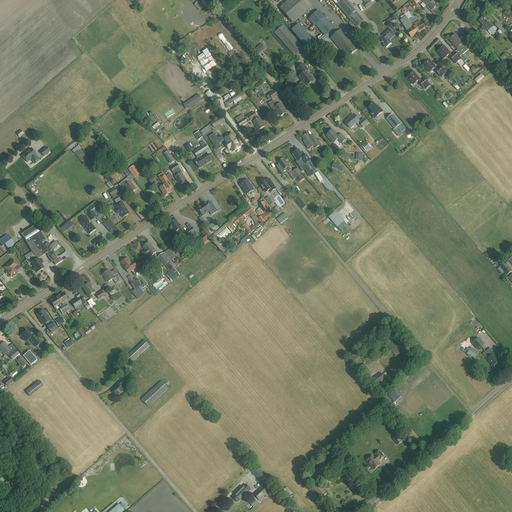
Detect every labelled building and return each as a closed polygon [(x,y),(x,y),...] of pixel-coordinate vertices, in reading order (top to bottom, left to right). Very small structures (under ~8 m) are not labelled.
[(293,23),(313,7),(306,0),(289,0),(280,8),(293,23)] [(346,0),(340,0),(336,3),(348,17),(349,16),(358,26),(364,21),(356,11),(346,0)] [(421,0),(425,4),(426,3),(432,10),(436,6),(433,3),(436,1),(434,0),(421,0)] [(325,36),(332,30),(317,12),(310,18),(325,36)] [(411,37),(417,34),(425,29),(421,22),(421,23),(420,20),(414,24),(415,26),(413,27),(409,20),(412,18),(409,12),(401,17),(402,19),(400,19),(407,31),(411,37)] [(486,23),(484,21),(484,20),(482,18),(479,21),(483,26),(481,28),(483,29),(485,28),(488,31),(493,27),(488,21),(486,23)] [(500,30),(499,31),(502,35),(507,31),(500,21),(496,23),(500,30)] [(299,24),(292,30),(308,49),(315,43),(299,24)] [(295,55),(302,49),(283,26),(275,32),(295,55)] [(349,56),(357,49),(341,29),(330,38),(340,50),(341,49),(344,53),(345,52),(349,56)] [(395,35),(390,29),(380,37),(383,40),(381,42),(386,48),(391,44),(388,40),(395,35)] [(455,34),(449,40),(458,50),(456,52),(460,56),(459,57),(464,62),(467,60),(462,55),(466,51),(461,45),(463,43),(455,34)] [(323,47),(318,41),(313,46),(319,52),(323,47)] [(260,45),(255,49),(259,53),(265,48),(263,46),(262,47),(260,45)] [(455,64),(457,63),(460,66),(464,63),(455,53),(452,56),(450,54),(450,53),(444,46),(438,52),(444,59),(449,55),(451,57),(450,57),(455,64)] [(210,55),(199,62),(203,68),(214,61),(210,55)] [(245,65),(247,64),(241,57),(237,60),(239,61),(237,63),(240,67),(242,66),(243,67),(245,65)] [(441,77),(446,73),(441,66),(437,69),(435,67),(436,67),(430,60),(423,66),(429,73),(434,68),(436,70),(436,71),(441,77)] [(297,69),(299,71),(302,74),(299,77),(307,86),(310,83),(311,84),(315,81),(312,77),(311,78),(306,71),(308,70),(303,64),(297,69)] [(425,89),(430,85),(425,79),(421,82),(419,80),(420,79),(414,72),(407,78),(413,85),(419,81),(420,82),(420,83),(425,89)] [(481,74),(474,80),(477,84),(484,78),(481,74)] [(219,101),(210,90),(205,94),(214,105),(219,101)] [(272,99),(278,95),(275,90),(269,94),(272,99)] [(242,99),(243,100),(247,97),(243,92),(239,94),(239,96),(232,100),(235,104),(242,99)] [(200,96),(185,104),(187,108),(202,99),(200,96)] [(272,110),(275,108),(278,113),(276,114),(276,115),(277,116),(278,117),(279,115),(280,116),(286,113),(280,104),(277,105),(274,100),(268,104),(272,110)] [(373,104),(368,108),(371,111),(369,112),(374,118),(375,119),(379,115),(383,112),(378,106),(376,107),(373,104)] [(259,118),(257,119),(256,117),(257,116),(254,112),(248,116),(251,120),(252,119),(254,121),(253,122),(258,130),(264,126),(259,118)] [(350,128),(359,120),(354,114),(350,118),(345,123),(350,128)] [(392,114),(387,119),(395,129),(393,130),(399,137),(402,134),(401,133),(397,128),(400,125),(401,124),(392,114)] [(214,128),(225,121),(222,116),(211,123),(214,128)] [(240,127),(247,123),(245,118),(237,123),(240,127)] [(363,127),(368,123),(364,118),(359,123),(363,127)] [(224,125),(219,129),(219,128),(216,129),(220,134),(222,133),(223,135),(229,132),(224,125)] [(203,137),(200,133),(199,131),(194,135),(198,141),(203,137)] [(341,143),(346,139),(342,135),(338,137),(333,131),(327,136),(333,144),(338,140),(341,143)] [(215,139),(217,137),(214,132),(208,136),(214,146),(218,143),(215,139)] [(307,134),(302,137),(304,141),(303,141),(308,150),(314,146),(315,148),(320,145),(314,137),(311,139),(310,137),(310,138),(307,134)] [(233,151),(240,147),(234,138),(233,138),(231,135),(226,138),(228,141),(227,142),(233,151)] [(172,154),(175,151),(168,141),(164,143),(172,154)] [(211,160),(207,153),(206,151),(209,149),(204,142),(201,144),(202,146),(198,149),(203,156),(204,155),(209,162),(211,160)] [(371,147),(366,142),(362,146),(366,151),(371,147)] [(50,152),(46,147),(40,152),(44,156),(50,152)] [(35,164),(40,160),(36,156),(37,155),(31,148),(25,153),(26,153),(23,156),(28,162),(31,159),(35,164)] [(194,152),(197,156),(196,156),(198,159),(195,161),(199,168),(209,162),(204,155),(203,156),(198,149),(194,152)] [(298,149),(292,153),(298,161),(296,162),(302,172),(305,170),(310,177),(315,174),(318,172),(310,161),(306,155),(304,157),(298,149)] [(278,163),(279,164),(276,166),(281,172),(283,171),(286,169),(288,172),(290,175),(293,173),(296,178),(299,182),(304,179),(297,169),(292,172),(291,170),(292,170),(289,166),(289,167),(284,159),(278,163)] [(173,172),(176,177),(175,177),(181,186),(181,185),(182,186),(185,184),(185,183),(187,182),(181,173),(182,173),(179,168),(177,164),(171,169),(173,172)] [(128,170),(135,178),(140,174),(134,165),(128,170)] [(127,177),(130,174),(125,168),(122,170),(127,177)] [(165,196),(171,192),(169,190),(173,187),(169,182),(170,181),(165,174),(159,178),(163,185),(159,188),(165,196)] [(131,193),(136,189),(127,178),(120,184),(124,191),(128,188),(131,193)] [(247,195),(254,190),(247,179),(240,184),(247,195)] [(276,189),(271,183),(269,179),(266,181),(264,179),(259,183),(266,193),(269,191),(271,193),(276,189)] [(124,200),(120,194),(118,192),(115,188),(109,192),(113,198),(117,204),(124,200)] [(119,204),(115,206),(117,210),(116,211),(118,214),(120,213),(123,218),(129,214),(124,205),(121,202),(119,204)] [(263,202),(259,205),(263,212),(268,209),(263,202)] [(206,203),(198,209),(202,216),(209,212),(211,215),(217,211),(213,206),(210,208),(206,203)] [(97,216),(94,212),(98,209),(97,207),(95,204),(86,211),(88,213),(87,214),(91,220),(97,216)] [(246,212),(237,219),(249,234),(261,225),(261,224),(274,215),(271,210),(262,217),(262,216),(258,219),(248,206),(244,209),(246,212)] [(285,213),(277,219),(280,224),(288,218),(285,213)] [(336,213),(329,218),(337,227),(343,222),(336,213)] [(89,234),(96,229),(86,216),(80,222),(89,234)] [(183,232),(175,220),(170,224),(171,226),(171,227),(172,228),(170,229),(172,231),(173,231),(177,236),(180,234),(182,236),(184,236),(185,235),(187,237),(195,232),(192,228),(184,233),(183,232)] [(71,221),(61,229),(63,233),(74,225),(71,221)] [(343,222),(337,227),(339,230),(346,225),(343,222)] [(54,252),(52,248),(54,247),(52,245),(50,246),(46,249),(41,243),(46,240),(36,225),(21,234),(25,241),(27,243),(31,250),(33,253),(35,256),(33,258),(32,256),(26,260),(29,264),(32,262),(38,272),(40,270),(44,268),(38,259),(46,254),(46,253),(48,256),(54,252)] [(221,240),(229,231),(225,227),(217,236),(221,240)] [(204,235),(201,238),(204,242),(211,236),(206,229),(202,232),(204,235)] [(0,240),(0,243),(2,246),(5,243),(8,247),(13,243),(10,239),(11,239),(7,235),(0,240)] [(148,255),(150,257),(156,252),(149,243),(147,244),(146,243),(143,245),(143,246),(144,247),(143,247),(146,250),(143,253),(146,257),(148,255)] [(56,265),(62,260),(59,256),(58,257),(54,252),(48,256),(52,262),(53,261),(56,265)] [(158,257),(165,266),(169,262),(163,254),(158,257)] [(21,255),(18,257),(24,267),(28,265),(21,255)] [(137,268),(137,267),(133,262),(131,263),(128,258),(121,262),(125,267),(124,268),(128,273),(137,268)] [(10,278),(13,275),(14,276),(18,273),(13,267),(17,264),(13,259),(4,267),(7,271),(5,272),(10,278)] [(174,268),(169,262),(165,266),(170,272),(174,268)] [(507,276),(511,271),(505,263),(500,267),(502,270),(507,276)] [(179,275),(174,269),(166,276),(171,281),(179,275)] [(116,284),(121,280),(117,274),(113,277),(109,270),(103,274),(108,282),(113,279),(116,284)] [(5,283),(10,278),(7,274),(1,279),(5,283)] [(135,291),(141,287),(138,283),(139,283),(136,278),(130,282),(135,291)] [(163,282),(156,287),(159,290),(166,286),(163,282)] [(91,294),(94,292),(88,284),(82,287),(88,296),(90,299),(93,297),(91,294)] [(95,295),(99,300),(105,296),(106,297),(108,295),(104,290),(102,291),(95,295)] [(64,301),(68,299),(63,292),(57,296),(61,303),(65,309),(66,312),(70,310),(66,303),(66,304),(64,301)] [(61,303),(57,296),(50,301),(54,307),(59,305),(61,307),(59,308),(61,312),(65,309),(61,303)] [(81,302),(78,298),(71,302),(74,306),(75,308),(82,304),(81,302)] [(110,317),(119,311),(115,304),(106,310),(110,317)] [(50,330),(55,327),(48,317),(44,310),(37,314),(43,325),(45,323),(50,330)] [(27,330),(21,335),(26,342),(29,339),(36,347),(41,343),(31,331),(29,333),(27,330)] [(477,349),(483,344),(478,338),(472,343),(477,349)] [(132,362),(149,346),(144,340),(126,356),(132,362)] [(9,347),(8,348),(6,346),(7,345),(5,342),(0,345),(0,351),(1,353),(2,352),(5,356),(7,354),(12,360),(19,354),(15,350),(11,353),(10,351),(11,350),(9,347)] [(478,352),(470,348),(467,354),(475,358),(478,352)] [(493,366),(499,362),(493,354),(494,353),(490,348),(483,354),(487,359),(493,366)] [(23,367),(27,364),(22,357),(18,360),(23,367)] [(365,377),(370,373),(364,364),(359,368),(365,377)] [(376,388),(386,381),(380,373),(370,380),(376,388)] [(10,377),(3,382),(7,387),(13,382),(10,377)] [(28,396),(43,385),(39,381),(25,392),(28,396)] [(148,407),(168,389),(162,381),(142,400),(148,407)] [(120,387),(123,385),(121,382),(118,385),(112,391),(117,396),(123,390),(120,387)] [(397,436),(393,440),(397,445),(401,442),(397,436)] [(379,460),(383,457),(379,451),(375,454),(376,456),(374,458),(372,456),(366,461),(374,470),(380,465),(377,461),(379,460)] [(321,475),(325,472),(319,466),(310,473),(317,481),(322,477),(321,475)] [(7,482),(1,488),(6,493),(12,488),(7,482)] [(326,495),(315,482),(311,486),(322,498),(326,495)] [(259,500),(270,490),(265,484),(254,495),(259,500)] [(237,502),(250,489),(246,485),(233,497),(237,502)] [(287,488),(282,492),(288,500),(293,495),(287,488)] [(258,503),(254,499),(250,503),(253,507),(258,503)]
